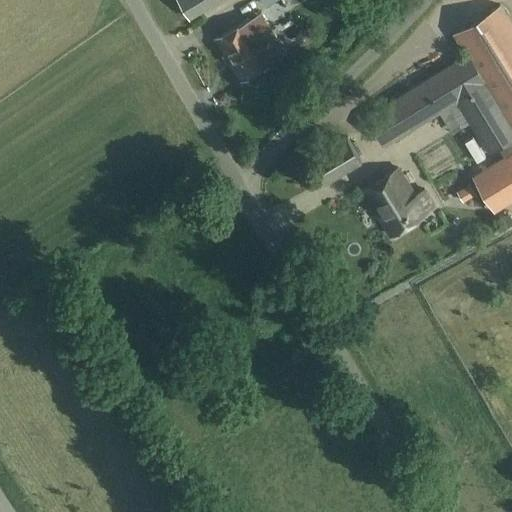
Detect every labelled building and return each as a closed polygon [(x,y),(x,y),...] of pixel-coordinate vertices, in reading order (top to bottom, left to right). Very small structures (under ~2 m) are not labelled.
[(178,0),(190,19),(220,0),(178,0)] [(495,212),(511,201),(511,22),(501,4),(452,33),(466,54),(366,116),(384,147),(445,110),(458,130),(470,123),(489,153),(511,138),(511,151),(472,175),(495,212)] [(240,80),(271,62),(286,52),(268,22),(253,31),(246,21),(216,39),(240,80)] [(199,76),(205,88),(220,79),(214,68),(199,76)] [(209,103),(224,99),(221,87),(206,91),(209,103)] [(311,159),(325,183),(363,160),(348,136),(311,159)] [(391,235),(426,213),(436,207),(425,188),(415,194),(399,168),(363,190),(391,235)] [(463,203),(476,195),(469,184),(457,192),(463,203)]
